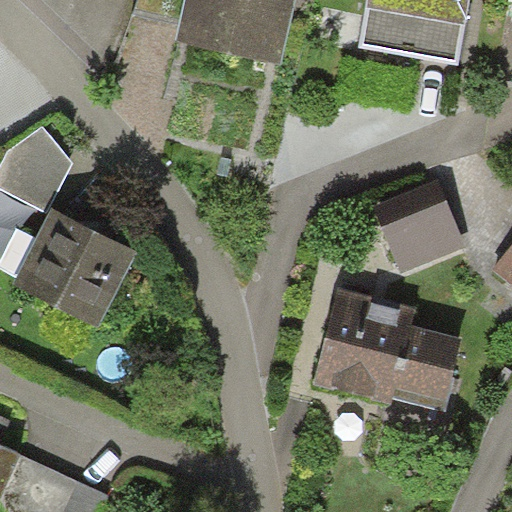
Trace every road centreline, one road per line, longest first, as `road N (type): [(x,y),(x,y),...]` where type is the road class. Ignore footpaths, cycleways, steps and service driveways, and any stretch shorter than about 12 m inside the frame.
road 1 (residential): [(0,4),(112,118),(196,229),(252,360)]
road 2 (residential): [(252,360),(304,192),(511,106)]
road 3 (residential): [(252,483),(0,369)]
road 4 (residential): [(252,360),(252,483)]
